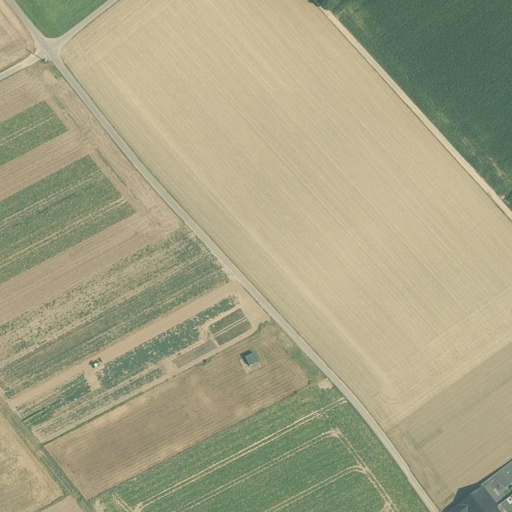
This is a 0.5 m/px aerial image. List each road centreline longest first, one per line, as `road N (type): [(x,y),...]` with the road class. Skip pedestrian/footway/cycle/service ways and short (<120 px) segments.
road 1 (track): [(319,0),(511,217)]
road 2 (track): [(0,85),(53,57),(125,0)]
road 3 (track): [(82,511),(0,406)]
